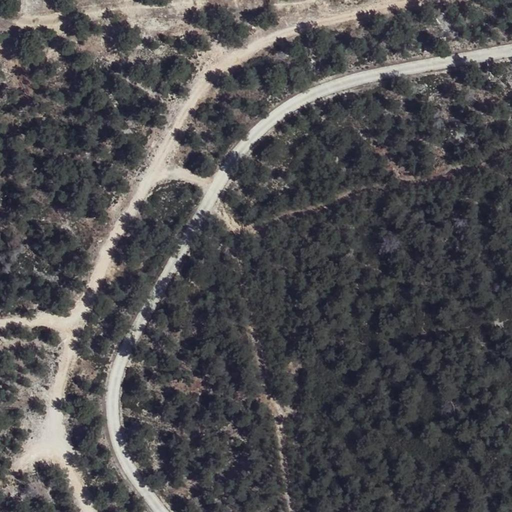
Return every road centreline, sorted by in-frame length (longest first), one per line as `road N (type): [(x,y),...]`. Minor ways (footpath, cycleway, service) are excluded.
road 1 (unclassified): [(163,511),(115,435),(112,390),(221,173),(265,122),(330,87),(511,58)]
road 2 (track): [(85,511),(57,465),(47,404),(66,322),(123,214),(229,61),(318,22),(400,0)]
